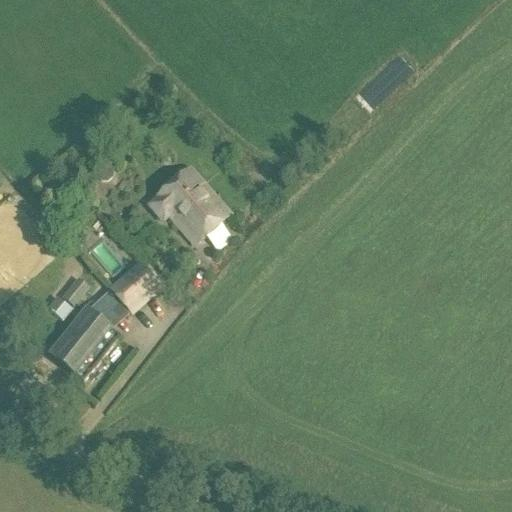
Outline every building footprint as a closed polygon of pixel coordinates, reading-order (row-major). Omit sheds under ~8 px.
[(114,172),(109,166),(101,166),(96,171),(96,178),(100,184),(108,184),(113,179),(114,172)] [(230,218),(190,172),(151,206),(160,216),(166,211),(197,247),(230,218)] [(132,315),(162,289),(142,266),(112,293),(132,315)] [(74,309),(90,290),(79,281),(63,300),(74,309)] [(83,385),(120,339),(86,311),(85,312),(86,313),(51,357),(50,356),(49,357),(83,385)]
